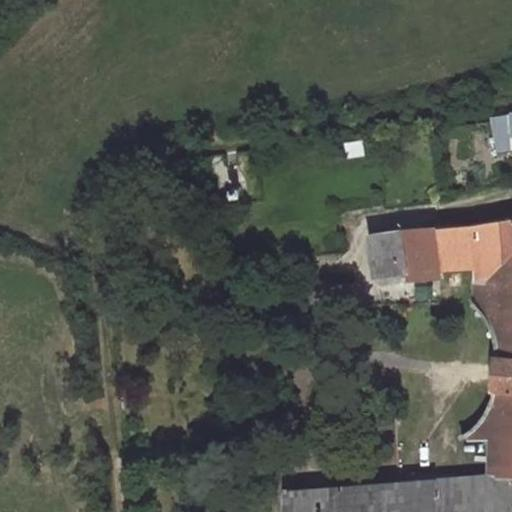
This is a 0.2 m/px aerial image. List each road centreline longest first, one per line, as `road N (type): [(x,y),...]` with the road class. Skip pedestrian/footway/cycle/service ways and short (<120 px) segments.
road 1 (track): [(511,94),(163,154),(127,173),(97,229),(121,511)]
road 2 (residential): [(362,277),(355,224),(511,196)]
